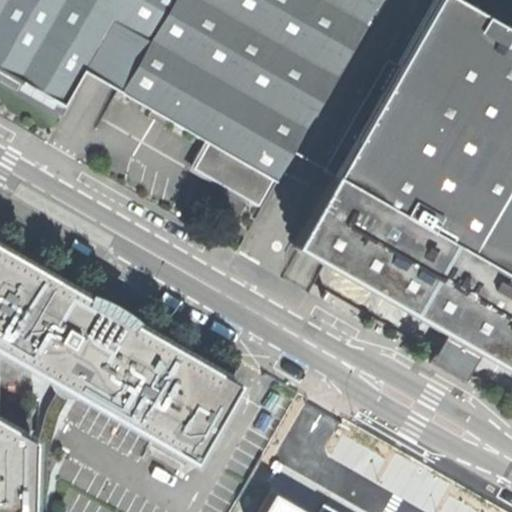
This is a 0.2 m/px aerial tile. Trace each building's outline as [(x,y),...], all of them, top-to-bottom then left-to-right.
[(192,170),(256,207),(373,0),(0,0),(0,72),(59,106),(79,71),(190,135),(207,144),(192,170)] [(446,337),(511,374),(511,34),(451,0),(430,0),(331,177),(329,176),(290,246),(446,337)] [(0,354),(48,382),(77,398),(191,463),(235,384),(120,319),(113,332),(86,316),(92,303),(0,249),(0,354)] [(104,310),(92,303),(86,316),(113,332),(120,319),(104,310)] [(43,409),(31,453),(29,511),(43,511),(44,457),(54,418),(64,398),(77,398),(48,382),(52,393),(43,409)] [(0,511),(29,511),(31,453),(31,441),(0,423),(0,511)] [(308,511),(277,494),(266,511),(308,511)]
